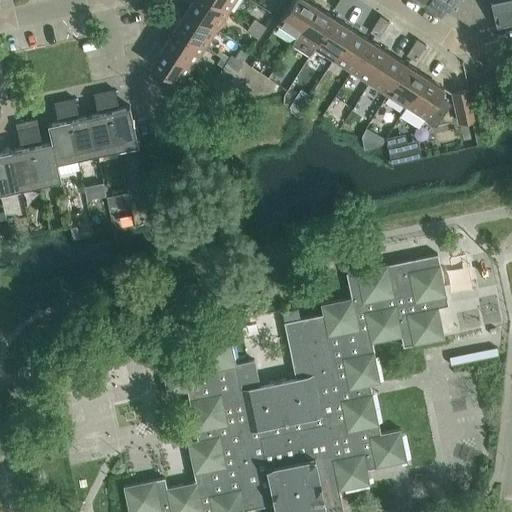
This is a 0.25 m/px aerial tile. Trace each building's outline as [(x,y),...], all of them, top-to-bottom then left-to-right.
[(191,0),(185,9),(216,29),(227,11),(210,0),(191,0)] [(234,0),(210,0),(227,11),(234,0)] [(304,0),(291,0),(276,24),(295,36),(314,6),(304,0)] [(337,11),(343,0),(338,0),(333,8),(337,11)] [(343,0),(337,11),(342,14),(350,0),(343,0)] [(424,0),(423,3),(440,13),(443,8),(447,0),(424,0)] [(447,0),(443,8),(455,16),(464,0),(447,0)] [(464,0),(455,16),(465,22),(477,5),(475,0),(464,0)] [(475,0),(477,5),(465,22),(473,28),(511,19),(511,4),(511,0),(475,0)] [(314,6),(295,36),(313,48),(333,18),(314,6)] [(216,29),(185,9),(174,27),(204,47),(216,29)] [(373,34),(383,18),(379,15),(369,32),(373,34)] [(331,59),(351,29),(333,18),(313,48),(331,59)] [(383,18),(373,34),(379,38),(389,21),(383,18)] [(249,25),(261,33),(265,27),(253,19),(249,25)] [(261,33),(249,25),(245,31),(257,39),(261,33)] [(162,45),(192,65),(204,47),(174,27),(162,45)] [(351,29),(331,59),(350,71),(369,41),(351,29)] [(409,57),(420,41),(416,39),(406,55),(409,57)] [(368,83),(387,53),(369,41),(350,71),(368,83)] [(420,41),(409,57),(415,60),(425,45),(420,41)] [(192,65),(162,45),(149,64),(180,84),(192,65)] [(226,61),(238,69),(249,50),(242,46),(234,58),(230,55),(226,61)] [(387,53),(368,83),(386,94),(405,64),(387,53)] [(238,69),(226,61),(222,67),(234,75),(238,69)] [(405,64),(386,94),(404,106),(423,76),(405,64)] [(423,76),(404,106),(398,115),(414,124),(418,124),(422,117),(423,118),(442,88),(423,76)] [(222,93),(226,87),(214,79),(210,85),(222,93)] [(96,106),(116,101),(113,90),(93,95),(96,106)] [(456,121),(473,117),(473,115),(467,90),(450,93),(456,121)] [(56,114),(76,110),(73,99),(53,104),(56,114)] [(128,105),(109,109),(118,149),(137,145),(128,105)] [(109,109),(88,114),(96,153),(118,149),(109,109)] [(88,114),(68,118),(76,158),(96,153),(88,114)] [(76,158),(68,118),(47,123),(51,141),(56,162),(76,158)] [(19,142),(40,137),(35,119),(14,124),(19,142)] [(367,128),(363,136),(366,149),(383,144),(385,139),(367,128)] [(56,162),(51,141),(31,146),(39,184),(59,180),(56,162)] [(39,184),(31,146),(11,150),(19,189),(39,184)] [(0,192),(19,189),(11,150),(0,152),(0,192)] [(103,184),(84,188),(87,201),(106,197),(103,184)] [(110,193),(113,216),(133,213),(130,190),(110,193)] [(186,390),(193,427),(196,438),(186,440),(194,480),(166,486),(164,476),(122,485),(128,511),(245,511),(245,509),(273,503),(274,511),(342,511),(338,489),(369,483),(366,467),(406,459),(400,428),(381,432),(370,384),(380,382),(372,342),(401,335),(403,346),(444,337),(437,306),(447,304),(437,253),(346,272),(351,296),(320,303),(322,313),(302,317),(299,318),(283,321),(295,376),(259,383),(254,359),(235,363),(229,332),(196,339),(200,354),(160,362),(167,394),(186,390)] [(297,308),(281,311),(283,321),(299,318),(297,308)]
